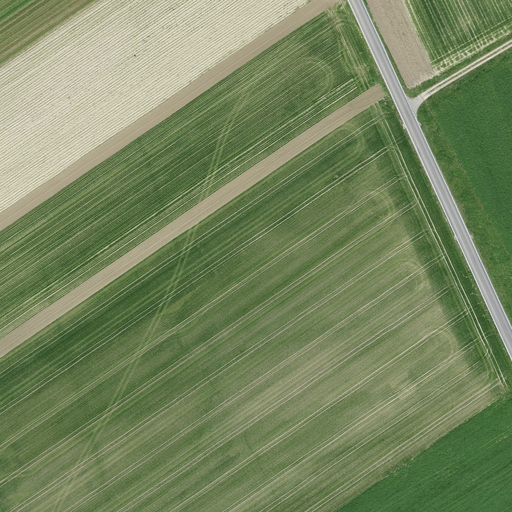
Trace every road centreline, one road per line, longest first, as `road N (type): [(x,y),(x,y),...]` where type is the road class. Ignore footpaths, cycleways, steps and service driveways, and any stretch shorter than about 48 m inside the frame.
road 1 (tertiary): [(355,0),(511,345)]
road 2 (track): [(404,107),(511,43)]
